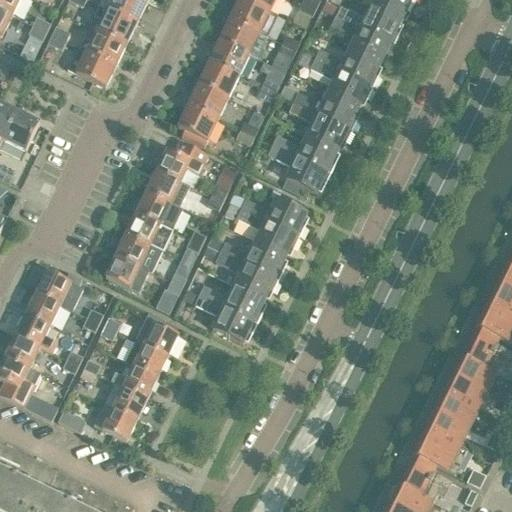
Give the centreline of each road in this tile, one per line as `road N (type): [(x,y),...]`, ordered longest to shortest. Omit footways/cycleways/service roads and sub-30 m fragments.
road 1 (residential): [(324,334),(473,29),(510,46)]
road 2 (residential): [(184,0),(122,127),(105,130),(59,223),(31,240),(0,284)]
road 3 (tertiary): [(362,352),(510,46)]
road 4 (residential): [(235,492),(324,334)]
road 5 (tertiary): [(278,511),(362,352)]
